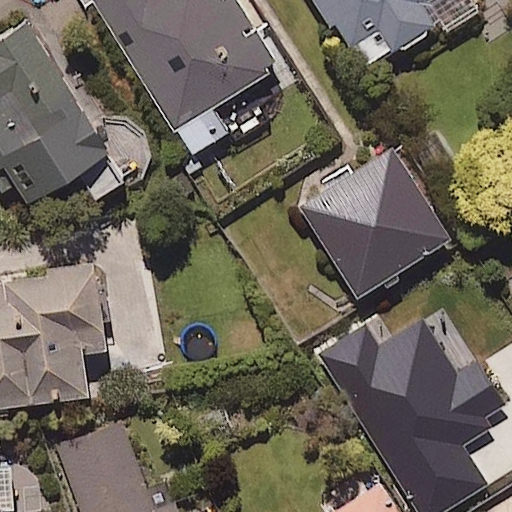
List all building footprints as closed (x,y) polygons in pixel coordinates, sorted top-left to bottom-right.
[(100,0),(99,1),(198,155),(233,133),(219,110),(286,67),(243,0),(100,0)] [(319,0),(351,49),(369,37),(386,64),(445,26),(450,34),(485,12),(477,0),(319,0)] [(122,156),(33,23),(0,45),(0,174),(13,166),(42,209),(122,156)] [(364,300),(458,240),(399,147),(305,208),(364,300)] [(117,352),(105,270),(0,284),(0,410),(99,396),(93,355),(117,352)] [(492,416),(511,403),(511,325),(480,275),(425,310),(492,416)] [(157,507),(126,421),(59,444),(83,511),(183,511),(179,499),(157,507)] [(2,443),(0,443),(0,511),(22,511),(20,468),(4,469),(2,443)] [(402,511),(383,482),(335,511),(402,511)]
